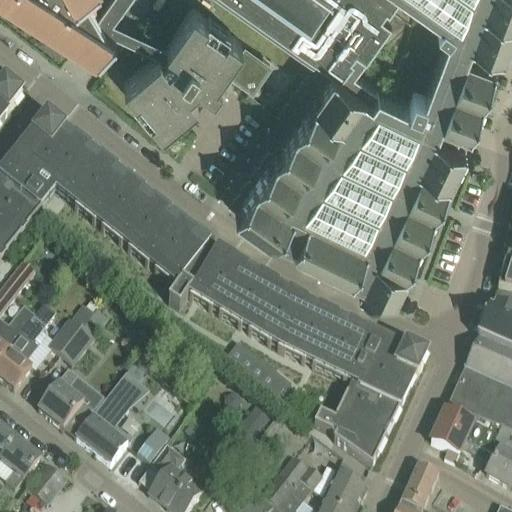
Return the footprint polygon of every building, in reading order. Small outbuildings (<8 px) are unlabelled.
[(11,0),(77,42),(75,45),(76,46),(78,43),(88,49),(98,56),(116,32),(128,38),(142,45),(159,53),(168,64),(173,59),(178,53),(166,45),(134,30),(99,13),(108,0),(11,0)] [(225,0),(312,62),(314,58),(334,71),(348,84),(355,74),(390,22),(380,15),(386,7),(388,9),(394,0),(225,0)] [(252,225),(230,263),(247,273),(254,277),(269,252),(271,250),(274,248),(277,246),(280,245),(283,245),(287,245),(290,246),(292,247),(324,262),(352,275),(362,279),(361,280),(359,284),(358,287),(362,289),(368,292),(373,294),(375,295),(379,297),(386,300),(390,302),(391,300),(393,296),(394,293),(405,271),(406,269),(448,179),(449,180),(465,147),(456,143),(457,139),(458,138),(462,128),(470,131),(470,130),(495,65),(487,62),(489,54),(490,53),(491,49),(503,53),(511,29),(511,0),(413,0),(442,21),(438,26),(448,34),(425,97),(414,93),(410,106),(377,90),(355,74),(348,84),(334,71),(276,155),(275,156),(246,197),(236,211),(235,213),(252,225)] [(204,22),(207,18),(193,8),(166,45),(178,53),(173,59),(168,64),(159,53),(152,60),(123,83),(135,96),(139,93),(155,112),(150,115),(162,129),(197,99),(196,97),(205,89),(206,87),(213,92),(221,82),(216,79),(223,69),(231,75),(239,81),(245,72),(250,76),(262,59),(246,47),(244,49),(239,46),(242,42),(227,32),(224,36),(204,22)] [(0,125),(22,101),(0,83),(0,125)] [(100,163),(74,142),(47,121),(17,158),(18,158),(20,159),(10,171),(9,170),(9,169),(8,168),(1,178),(0,178),(0,253),(15,235),(37,207),(42,201),(32,193),(36,188),(39,185),(41,187),(42,186),(42,185),(27,173),(31,168),(44,179),(71,200),(97,221),(124,242),(150,263),(180,287),(176,292),(167,307),(179,314),(188,300),(191,294),(223,313),(253,330),(284,349),(313,363),(345,378),(352,381),(363,386),(362,387),(363,387),(360,392),(358,391),(341,427),(335,425),(336,424),(335,424),(334,424),(320,417),(315,427),(314,429),(331,438),(332,437),(335,439),(333,443),(369,470),(371,472),(371,471),(400,411),(414,384),(415,385),(426,363),(405,353),(404,355),(383,345),(365,336),(333,321),(306,308),(276,291),(254,277),(247,273),(230,263),(217,255),(216,257),(217,257),(211,267),(200,260),(207,251),(208,250),(179,227),(153,206),(127,185),(100,163)] [(511,223),(502,258),(506,260),(511,261),(511,223)] [(64,257),(57,266),(69,275),(76,266),(64,257)] [(511,261),(506,260),(503,269),(500,281),(498,292),(511,295),(511,261)] [(0,320),(35,276),(22,266),(0,294),(0,320)] [(511,295),(498,292),(497,293),(493,303),(495,304),(511,312),(511,295)] [(83,308),(71,324),(69,323),(48,351),(60,361),(94,317),(83,308)] [(45,331),(55,318),(43,309),(34,320),(30,326),(0,363),(0,383),(14,394),(26,379),(32,372),(31,370),(26,366),(39,349),(34,345),(45,331)] [(0,363),(30,326),(34,320),(23,311),(8,331),(0,324),(0,363)] [(511,322),(489,313),(477,341),(478,342),(511,355),(511,322)] [(107,323),(97,315),(94,318),(94,317),(60,361),(71,370),(93,342),(107,323)] [(168,354),(176,343),(164,334),(156,344),(168,354)] [(511,355),(478,342),(471,357),(470,359),(468,363),(464,372),(464,374),(511,394),(511,355)] [(278,405),(291,387),(274,374),(237,347),(223,365),(278,405)] [(144,378),(153,367),(142,358),(134,369),(144,378)] [(66,393),(76,380),(68,374),(50,397),(37,413),(75,443),(93,421),(96,416),(83,406),(66,393)] [(458,387),(447,410),(472,420),(505,433),(511,435),(511,394),(464,374),(458,387)] [(103,408),(96,416),(93,421),(75,443),(110,470),(127,448),(107,433),(118,419),(119,420),(134,401),(117,387),(102,407),(103,408)] [(252,444),(271,420),(257,408),(238,433),(252,444)] [(505,433),(472,420),(469,426),(445,415),(430,446),(458,459),(464,445),(489,456),(505,433)] [(0,464),(17,444),(0,429),(0,464)] [(511,457),(504,453),(511,435),(505,433),(489,456),(485,465),(492,468),(486,478),(511,492),(511,457)] [(23,484),(40,462),(17,444),(0,464),(13,475),(5,485),(14,492),(22,483),(23,484)] [(163,454),(151,470),(162,479),(147,498),(165,511),(190,511),(205,495),(178,473),(185,464),(167,449),(163,454)] [(455,467),(458,461),(447,456),(444,463),(455,467)] [(307,472),(293,461),(284,472),(341,511),(357,511),(367,494),(362,490),(361,489),(343,476),(337,471),(335,475),(327,471),(322,481),(309,470),(307,472)] [(47,468),(32,487),(36,491),(32,497),(48,510),(67,485),(47,468)] [(417,470),(398,511),(423,511),(435,488),(436,485),(438,480),(417,470)] [(341,511),(284,472),(262,500),(277,511),(341,511)] [(277,511),(262,500),(260,502),(230,480),(216,498),(233,511),(277,511)]
